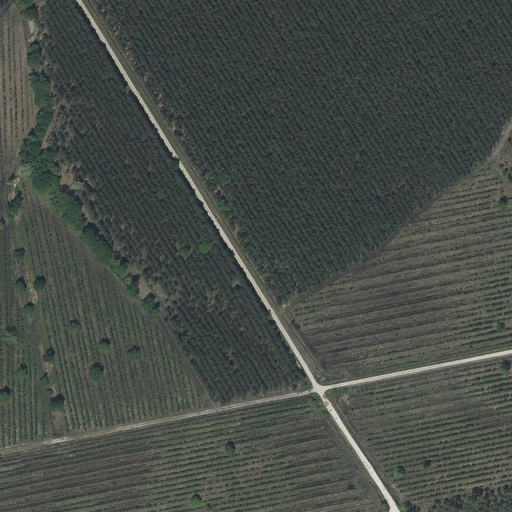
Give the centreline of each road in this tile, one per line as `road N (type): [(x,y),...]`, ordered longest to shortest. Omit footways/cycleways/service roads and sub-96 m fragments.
road 1 (track): [(78,0),(396,511)]
road 2 (track): [(319,389),(511,350)]
